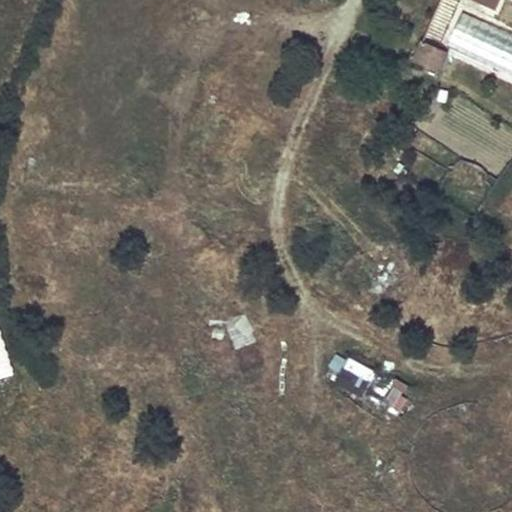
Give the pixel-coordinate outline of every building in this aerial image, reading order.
[(511,0),(470,0),(495,10),(499,0),(511,0)] [(422,42),(413,62),(438,73),(447,53),(422,42)] [(2,329),(0,329),(0,379),(11,378),(2,329)] [(233,351),(239,371),(263,363),(257,343),(233,351)] [(362,395),(380,362),(354,348),(335,381),(362,395)]
